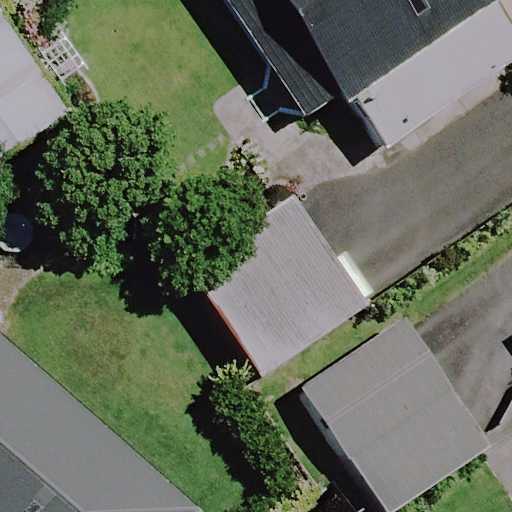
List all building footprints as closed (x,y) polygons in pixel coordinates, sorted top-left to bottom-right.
[(502,0),(214,0),(298,123),(337,97),(378,157),(511,66),(511,53),(484,13),(502,0)] [(0,168),(61,130),(0,34),(0,168)] [(363,310),(289,204),(183,278),(258,384),(363,310)] [(238,393),(176,299),(127,331),(189,425),(238,393)] [(396,511),(484,454),(401,327),(296,397),(371,511),(396,511)] [(163,511),(0,354),(0,511),(163,511)]
